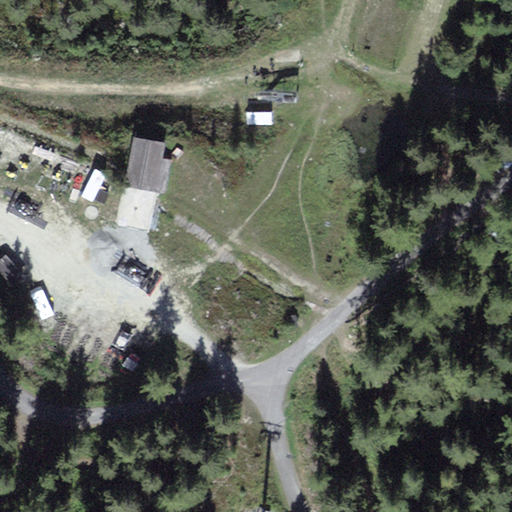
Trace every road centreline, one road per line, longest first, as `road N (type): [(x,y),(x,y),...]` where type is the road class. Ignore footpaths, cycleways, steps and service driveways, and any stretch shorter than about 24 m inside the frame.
road 1 (unclassified): [(0,380),(28,405),(67,418),(257,383),(443,227),(511,182)]
road 2 (track): [(0,202),(147,293),(227,362),(264,380),(305,511)]
